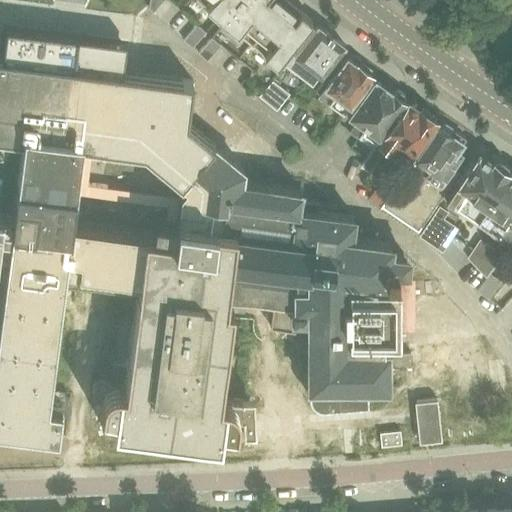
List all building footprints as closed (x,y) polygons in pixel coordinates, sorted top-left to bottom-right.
[(161,0),(149,0),(149,7),(153,11),(161,0)] [(218,16),(219,15),(218,15),(231,0),(201,0),(206,5),(218,16)] [(242,0),(225,21),(224,21),(237,32),(264,53),(277,64),(277,63),(283,67),(294,54),(288,49),(311,20),(312,19),(300,9),(300,10),(287,0),(242,0)] [(205,31),(196,23),(183,38),(192,46),(205,31)] [(294,54),(321,74),(344,43),(317,23),(294,54)] [(309,396),(311,398),(312,399),(314,401),(315,402),(317,403),(319,404),(322,404),(324,404),(343,403),(358,401),(367,401),(367,384),(388,384),(387,367),(408,367),(408,354),(387,354),(387,348),(383,348),(383,341),(396,341),(396,285),(377,285),(377,280),(384,281),(385,275),(393,276),(394,267),(401,268),(403,254),(394,252),(395,246),(390,245),(391,243),(350,237),(353,214),(330,211),(332,202),(328,202),(325,195),(304,180),(276,176),(275,185),(240,180),(242,166),(187,121),(192,79),(136,72),(122,70),(126,40),(66,33),(5,24),(1,55),(0,54),(0,248),(7,249),(0,297),(0,426),(56,433),(60,403),(47,401),(65,266),(138,276),(124,385),(92,382),(90,397),(102,398),(99,422),(234,440),(237,414),(242,415),(243,432),(255,432),(254,395),(219,396),(232,300),(272,306),(270,325),(296,328),(298,316),(308,316),(308,319),(308,385),(308,390),(309,393),(309,396)] [(211,36),(198,51),(207,59),(220,44),(211,36)] [(344,113),(371,74),(370,73),(369,68),(363,63),(358,64),(357,63),(357,64),(347,57),(327,84),(320,79),(313,89),(320,94),(319,95),(344,113)] [(393,91),(373,78),(346,114),(361,125),(354,134),(372,147),(406,101),(404,99),(405,94),(398,89),(393,91)] [(289,93),(272,79),(258,95),(276,109),(289,93)] [(314,113),(319,104),(322,101),(312,94),(310,97),(304,105),(314,113)] [(368,152),(363,159),(360,165),(368,170),(376,160),(377,158),(382,152),(381,147),(384,143),(390,147),(387,151),(402,162),(408,153),(409,154),(434,120),(432,118),(431,113),(425,109),(421,110),(420,110),(418,109),(417,109),(406,101),(372,147),(368,152)] [(456,171),(451,168),(459,156),(461,153),(456,150),(465,137),(445,123),(443,123),(442,123),(441,124),(440,125),(437,122),(435,126),(409,164),(423,174),(406,199),(391,189),(382,201),(419,227),(456,171)] [(453,186),(450,191),(444,200),(460,210),(470,195),(499,214),(489,229),(505,240),(507,239),(511,230),(511,170),(509,171),(507,169),(506,164),(500,160),(495,161),(493,160),(492,160),(478,151),(472,161),(471,161),(463,173),(464,174),(455,187),(453,186)] [(431,243),(446,220),(443,218),(447,211),(439,206),(419,235),(431,243)] [(458,228),(446,220),(431,243),(442,251),(458,228)] [(479,238),(472,248),(486,257),(491,260),(497,250),(479,238)] [(478,268),(486,257),(472,248),(467,256),(478,268)] [(494,263),(491,260),(486,257),(478,268),(485,275),(494,263)] [(499,277),(489,270),(477,287),(488,295),(499,277)] [(441,438),(437,398),(415,401),(419,441),(441,438)] [(401,443),(400,429),(379,431),(381,445),(401,443)]
